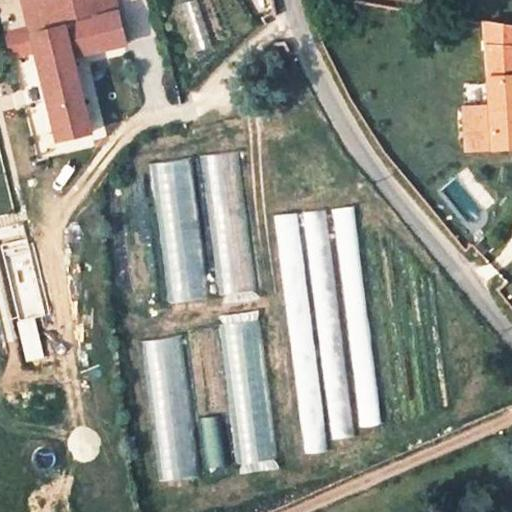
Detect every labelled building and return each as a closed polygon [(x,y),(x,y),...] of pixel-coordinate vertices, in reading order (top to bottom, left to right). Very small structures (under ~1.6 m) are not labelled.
[(126,46),(115,0),(26,0),(32,25),(7,31),(14,60),(39,55),(57,142),(91,135),(74,59),(126,46)] [(511,28),(485,24),(487,55),(467,57),(470,86),(489,86),(491,106),(495,149),(495,150),(511,148),(511,28)] [(277,53),(261,61),(274,87),(290,79),(277,53)] [(467,150),(495,149),(491,106),(463,108),(467,150)] [(220,294),(255,290),(237,151),(202,156),(220,294)] [(192,159),(157,163),(172,303),(208,299),(192,159)] [(239,464),(274,462),(262,311),(228,314),(239,464)] [(166,481),(200,476),(180,337),(146,342),(166,481)] [(203,419),(206,467),(225,466),(222,417),(203,419)]
